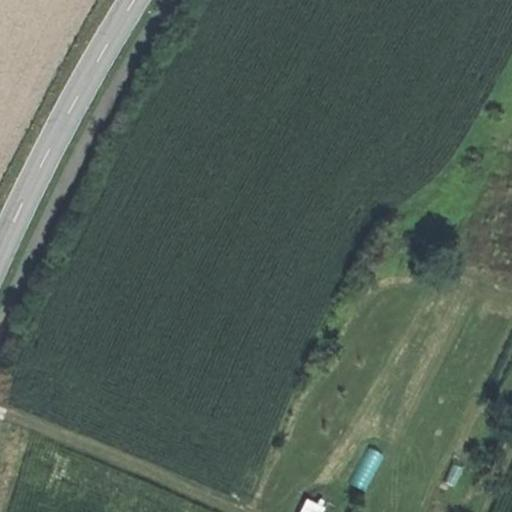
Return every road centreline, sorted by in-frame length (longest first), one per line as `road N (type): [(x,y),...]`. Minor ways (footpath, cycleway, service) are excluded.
road 1 (tertiary): [(131,0),(29,183),(0,255)]
road 2 (track): [(0,412),(248,511)]
